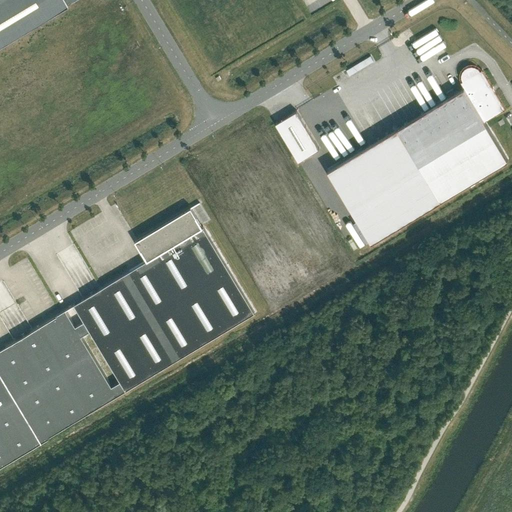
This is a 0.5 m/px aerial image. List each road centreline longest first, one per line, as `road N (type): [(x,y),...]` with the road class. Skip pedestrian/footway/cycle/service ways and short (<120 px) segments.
road 1 (unclassified): [(0,252),(215,123)]
road 2 (unclassified): [(215,123),(420,0)]
road 3 (unclassified): [(215,123),(141,0)]
